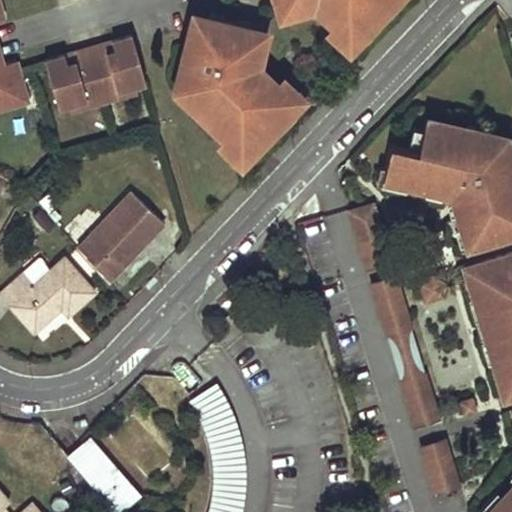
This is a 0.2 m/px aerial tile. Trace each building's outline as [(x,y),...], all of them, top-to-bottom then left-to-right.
[(279,0),(282,10),(302,3),(301,0),(279,0)] [(333,28),(348,43),(356,35),(371,18),(368,16),(373,10),(379,4),(382,7),(388,0),(324,0),(320,5),(338,23),(333,28)] [(379,4),(373,10),(381,16),(396,0),(388,0),(382,7),(379,4)] [(0,18),(3,17),(0,6),(0,107),(27,100),(15,59),(1,63),(0,63),(0,18)] [(356,35),(360,38),(381,16),(373,10),(368,16),(371,18),(356,35)] [(181,75),(178,87),(230,137),(225,142),(240,157),(248,149),(263,133),(260,130),(265,124),(271,118),(274,121),(289,105),(297,97),(282,82),(277,88),(258,70),(250,78),(242,70),(245,58),(246,51),(234,49),(236,40),(232,39),(235,27),(195,16),(187,49),(201,52),(197,57),(198,66),(188,77),(181,75)] [(260,33),(235,27),(232,39),(236,40),(234,49),(246,51),(247,51),(255,53),(260,33)] [(44,60),(57,105),(70,102),(86,97),(84,91),(99,86),(114,82),(116,88),(132,84),(144,80),(131,34),(111,40),(114,49),(90,56),(67,63),(64,54),(44,60)] [(111,40),(88,47),(90,56),(114,49),(111,40)] [(90,56),(88,47),(64,54),(67,63),(90,56)] [(198,66),(186,55),(181,75),(188,77),(198,66)] [(258,70),(245,58),(242,70),(250,78),(258,70)] [(103,100),(134,91),(132,84),(116,88),(114,82),(99,86),(103,100)] [(70,102),(72,109),(103,100),(99,86),(84,91),(86,97),(70,102)] [(271,118),(265,124),(273,131),(293,109),(289,105),(274,121),(271,118)] [(389,142),(382,173),(409,180),(424,183),(444,188),(444,189),(449,195),(454,198),(455,198),(456,197),(462,203),(458,208),(459,213),(463,223),(468,241),(511,227),(511,180),(500,140),(464,131),(465,127),(424,118),(417,149),(389,142)] [(465,127),(464,131),(500,140),(502,131),(466,123),(465,127)] [(248,149),(252,153),(273,131),(265,124),(260,130),(263,133),(248,149)] [(511,151),(508,137),(500,140),(511,180),(511,151)] [(424,183),(409,180),(408,185),(423,188),(424,183)] [(140,245),(165,221),(133,189),(76,247),(108,279),(121,266),(117,261),(137,241),(140,245)] [(373,201),(348,208),(366,268),(391,261),(373,201)] [(511,251),(474,263),(474,265),(481,288),(475,289),(477,294),(484,318),(489,337),(497,360),(498,365),(504,364),(511,386),(511,388),(511,251)] [(67,314),(95,290),(64,255),(33,282),(23,272),(0,292),(0,293),(34,331),(60,307),(67,314)] [(470,296),(477,294),(475,289),(481,288),(474,265),(462,269),(470,296)] [(418,280),(424,300),(445,294),(439,273),(418,280)] [(395,274),(371,282),(414,425),(438,418),(395,274)] [(489,337),(484,318),(478,320),(483,338),(489,337)] [(498,365),(497,360),(491,363),(499,390),(511,386),(504,364),(498,365)] [(219,387),(213,378),(183,397),(188,404),(192,412),(196,420),(200,427),(202,434),(204,441),(207,449),(208,458),(209,466),(209,473),(209,481),(209,490),(208,498),(206,505),(204,511),(235,511),(242,475),(237,436),(230,410),(219,387)] [(471,397),(460,401),(463,412),(475,409),(471,397)] [(61,453),(65,457),(83,440),(99,459),(81,475),(97,493),(115,477),(128,493),(111,508),(114,511),(115,511),(138,490),(86,431),(61,453)] [(444,437),(420,444),(434,492),(459,485),(444,437)] [(83,440),(65,457),(81,475),(99,459),(83,440)] [(115,477),(97,493),(111,508),(128,493),(115,477)] [(504,494),(511,485),(511,481),(510,479),(500,491),(504,494)] [(511,511),(511,485),(504,494),(487,511),(511,511)] [(39,511),(28,498),(11,511),(39,511)]
